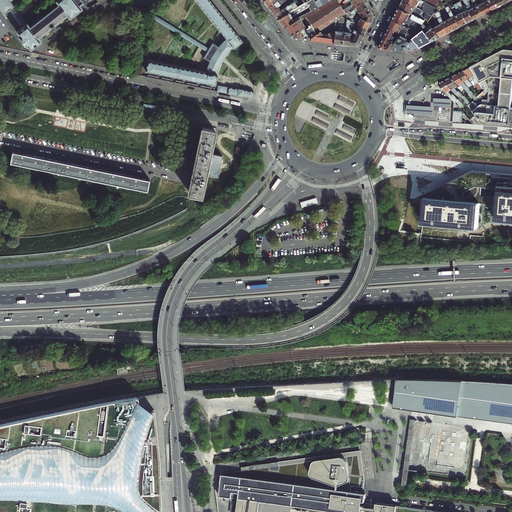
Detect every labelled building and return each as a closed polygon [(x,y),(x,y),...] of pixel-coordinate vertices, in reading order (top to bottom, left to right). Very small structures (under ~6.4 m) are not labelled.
[(0,0),(0,9),(2,12),(9,7),(13,4),(10,1),(11,0),(0,0)] [(82,8),(80,5),(76,0),(56,0),(59,3),(31,25),(28,22),(27,22),(24,25),(17,31),(18,33),(20,35),(19,35),(27,46),(29,45),(31,48),(42,40),(40,37),(52,27),(53,29),(55,30),(56,29),(56,27),(55,25),(68,15),(70,18),(82,8)] [(242,41),(209,0),(195,0),(225,38),(224,39),(223,40),(222,42),(220,43),(219,45),(217,46),(211,42),(207,48),(205,52),(202,58),(208,62),(208,63),(207,65),(207,67),(206,69),(205,72),(147,59),(144,70),(203,83),(203,85),(210,87),(211,85),(215,86),(217,77),(218,72),(219,69),(220,65),(221,62),(223,59),(226,56),(226,55),(227,54),(228,52),(231,50),(234,47),(237,45),(242,41)] [(277,0),(276,0),(268,7),(270,9),(272,11),(278,6),(281,4),(277,0)] [(297,0),(295,0),(294,1),(292,2),(290,3),(294,9),(301,5),(300,2),(299,2),(297,0)] [(302,0),(305,3),(307,2),(310,7),(309,7),(312,11),(300,18),(302,21),(307,17),(311,23),(312,25),(317,33),(320,31),(337,20),(342,16),(346,13),(344,10),(338,0),(337,0),(316,0),(315,1),(314,0),(302,0)] [(350,0),(351,0),(353,4),(344,10),(346,13),(349,11),(355,7),(364,0),(350,0)] [(366,3),(364,0),(355,7),(357,9),(352,12),(355,14),(368,5),(366,3)] [(436,11),(438,9),(421,0),(404,0),(404,1),(417,8),(419,3),(425,6),(423,11),(433,16),(434,15),(436,11)] [(438,8),(441,5),(443,0),(421,0),(438,9),(438,8)] [(450,13),(447,16),(455,31),(458,29),(462,27),(451,7),(447,0),(443,0),(441,5),(442,7),(445,5),(449,12),(450,12),(450,13)] [(481,17),(475,6),(472,7),(469,3),(472,1),(471,0),(463,0),(464,0),(466,5),(475,21),(478,19),(481,17)] [(474,5),(475,6),(481,17),(484,16),(487,14),(479,0),(475,0),(477,3),(474,5)] [(493,11),(487,0),(479,0),(487,14),(490,13),(493,11)] [(487,0),(493,11),(496,9),(499,8),(494,0),(487,0)] [(417,8),(404,1),(402,4),(400,8),(412,14),(414,10),(416,12),(421,15),(422,13),(423,14),(421,19),(425,21),(426,19),(429,22),(433,16),(423,11),(417,8)] [(288,13),(278,19),(281,23),(293,17),(309,7),(310,7),(307,2),(305,3),(301,5),(294,9),(288,13)] [(472,22),(475,21),(466,5),(464,7),(463,6),(461,2),(458,3),(469,24),(472,22)] [(287,5),(284,7),(288,13),(294,9),(290,3),(287,5)] [(465,25),(469,24),(458,3),(451,7),(462,27),(465,25)] [(370,8),(368,5),(355,14),(361,17),(371,10),(370,8)] [(278,6),(272,11),(273,12),(274,15),(278,19),(288,13),(284,7),(283,6),(280,8),(279,7),(278,6)] [(17,31),(24,25),(9,7),(2,12),(17,31)] [(396,15),(394,20),(409,27),(413,19),(422,24),(421,25),(423,25),(424,23),(425,21),(421,19),(412,14),(400,8),(396,15)] [(455,31),(447,16),(443,18),(442,16),(438,8),(438,9),(436,11),(448,34),(451,33),(455,31)] [(148,10),(147,10),(143,13),(143,14),(143,15),(143,16),(143,17),(144,17),(145,18),(146,19),(147,19),(149,18),(150,18),(151,17),(151,16),(152,14),(151,13),(151,12),(150,11),(148,10)] [(373,14),(371,10),(361,17),(371,23),(373,19),(374,17),(373,14)] [(369,26),(371,23),(361,17),(355,14),(352,12),(349,11),(346,13),(342,16),(353,22),(359,25),(367,29),(369,26)] [(448,34),(436,11),(434,15),(437,21),(431,25),(432,26),(442,38),(445,36),(448,34)] [(185,36),(151,16),(151,17),(150,18),(149,18),(198,47),(205,52),(207,48),(185,36)] [(345,44),(349,45),(351,31),(352,25),(353,22),(342,16),(337,20),(336,25),(341,26),(341,27),(344,28),(341,44),(345,44)] [(293,17),(281,23),(283,25),(284,27),(295,20),(293,17)] [(305,26),(302,21),(300,18),(295,20),(284,27),(288,32),(290,35),(303,27),(305,26)] [(337,20),(320,31),(317,33),(311,37),(311,40),(320,41),(334,43),(335,34),(336,25),(337,20)] [(410,28),(409,27),(394,20),(392,23),(390,27),(396,30),(401,33),(406,36),(408,31),(410,28)] [(423,25),(422,27),(434,42),(438,40),(442,38),(432,26),(428,29),(424,23),(423,25)] [(408,31),(422,48),(426,46),(434,42),(422,27),(420,24),(413,29),(410,28),(408,31)] [(309,27),(309,26),(307,27),(308,28),(306,29),(311,37),(317,33),(312,25),(309,27)] [(338,43),(341,44),(344,28),(341,27),(341,26),(336,25),(335,34),(334,43),(338,43)] [(351,31),(349,45),(358,46),(363,36),(367,29),(359,25),(357,30),(356,29),(354,31),(353,31),(351,31)] [(303,27),(290,35),(291,36),(292,37),(299,38),(304,39),(305,36),(306,32),(305,30),(303,27)] [(390,43),(396,30),(390,27),(385,37),(379,49),(386,50),(390,43)] [(401,33),(396,30),(390,43),(386,50),(389,50),(393,51),(401,33)] [(401,33),(393,51),(398,51),(408,53),(411,53),(413,53),(422,48),(408,31),(406,36),(401,33)] [(511,47),(508,47),(498,53),(476,64),(482,74),(485,73),(491,86),(488,87),(489,88),(489,105),(481,106),(478,108),(474,103),(472,104),(469,107),(477,116),(484,125),(492,125),(511,126),(511,47)] [(475,65),(472,67),(480,83),(485,81),(488,87),(491,86),(485,73),(482,74),(476,64),(475,65)] [(469,68),(465,70),(474,86),(476,84),(481,93),(482,92),(483,94),(486,91),(484,89),(484,90),(480,83),(472,67),(469,68)] [(462,71),(459,73),(470,87),(474,86),(465,70),(462,71)] [(456,75),(453,76),(463,89),(464,91),(466,89),(476,101),(479,99),(478,97),(470,87),(459,73),(456,75)] [(450,78),(446,80),(457,93),(469,107),(472,104),(461,91),(463,89),(453,76),(450,78)] [(443,82),(440,83),(457,104),(460,108),(461,109),(465,106),(455,95),(457,93),(446,80),(443,82)] [(254,91),(218,85),(217,92),(253,98),(254,91)] [(338,100),(352,108),(355,103),(340,96),(338,100)] [(434,102),(433,107),(451,108),(452,99),(434,98),(434,102)] [(334,108),(348,115),(351,111),(336,103),(334,108)] [(422,106),(407,106),(407,115),(423,115),(433,116),(433,107),(422,106)] [(317,110),(315,115),(326,120),(329,116),(317,110)] [(463,112),(454,111),(454,123),(463,123),(463,112)] [(484,125),(477,116),(471,121),(474,124),(484,125)] [(314,117),(312,121),(327,129),(329,125),(314,117)] [(345,124),(342,129),(353,134),(356,130),(345,124)] [(215,129),(202,127),(199,146),(197,145),(197,147),(197,149),(198,149),(193,174),(192,174),(191,176),(191,177),(192,177),(189,191),(201,194),(204,183),(205,183),(207,174),(215,176),(218,176),(220,167),(222,155),(213,153),(212,153),(214,144),(212,144),(215,129)] [(337,129),(335,133),(350,141),(352,137),(337,129)] [(147,190),(149,179),(133,175),(105,169),(83,165),(57,159),(31,154),(17,151),(13,150),(11,161),(147,190)] [(511,176),(500,176),(483,174),(471,173),(426,194),(422,222),(478,227),(480,204),(497,206),(496,220),(511,221),(511,176)] [(317,198),(300,202),(301,208),(318,203),(317,198)] [(511,419),(511,383),(459,379),(420,378),(397,378),(397,383),(396,386),(401,386),(398,406),(456,413),(511,419)] [(0,422),(0,511),(159,511),(162,508),(163,508),(164,507),(165,506),(163,456),(158,407),(157,406),(156,407),(156,408),(147,401),(142,398),(142,396),(141,394),(139,394),(117,398),(47,412),(0,422)] [(402,484),(409,485),(416,419),(410,419),(402,484)] [(460,466),(462,465),(462,461),(460,461),(464,458),(463,458),(463,456),(458,456),(458,451),(456,449),(451,452),(451,455),(448,454),(447,453),(447,451),(445,449),(446,448),(444,446),(446,445),(441,444),(439,442),(438,452),(437,453),(437,461),(427,460),(431,465),(460,466)] [(265,511),(267,501),(278,503),(284,503),(309,507),(309,509),(305,509),(304,511),(342,511),(347,511),(367,511),(368,502),(372,502),(373,494),(357,493),(357,488),(363,488),(363,487),(364,487),(364,489),(366,489),(366,487),(368,487),(368,489),(370,489),(370,481),(366,452),(284,463),(285,467),(248,472),(228,475),(225,497),(245,500),(244,507),(243,511),(265,511)] [(247,469),(248,472),(285,467),(284,463),(247,469)] [(459,511),(384,502),(383,509),(382,511),(459,511)]
